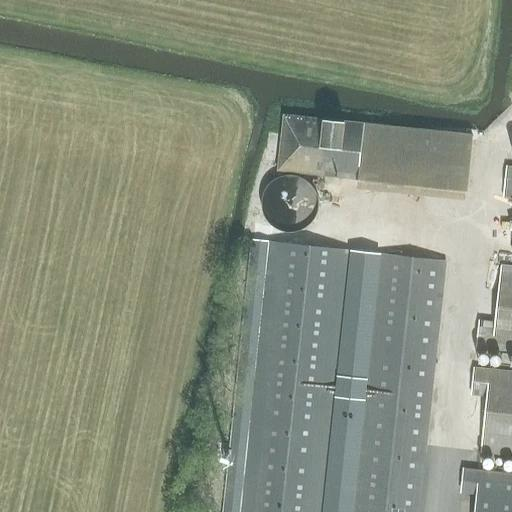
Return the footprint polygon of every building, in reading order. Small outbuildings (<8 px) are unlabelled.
[(276,171),(307,175),(357,180),(356,188),(464,200),(471,134),(282,114),(276,171)] [(511,238),(511,250),(511,169),(504,169),(501,197),(511,198),(511,238)] [(317,185),(270,185),(271,232),(318,232),(317,185)] [(268,244),(255,372),(241,511),(321,511),(348,252),(268,244)] [(417,511),(444,262),(380,255),(353,511),(417,511)] [(475,348),(511,351),(511,266),(500,265),(494,321),(478,320),(475,348)] [(511,372),(473,368),(470,395),(486,397),(480,453),(511,455),(511,372)] [(222,460),(230,461),(231,452),(222,451),(222,460)] [(474,511),(511,511),(511,475),(464,470),(461,492),(476,494),(474,511)]
